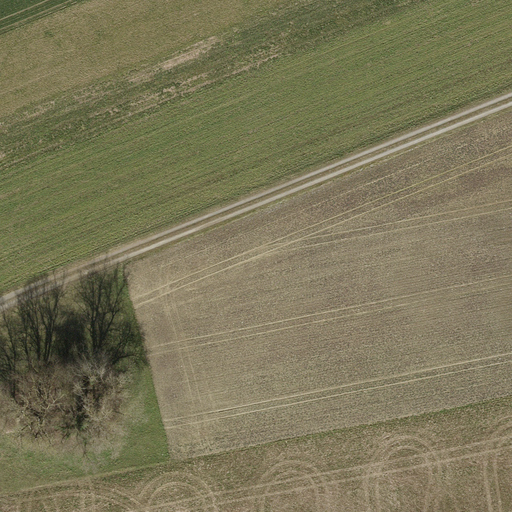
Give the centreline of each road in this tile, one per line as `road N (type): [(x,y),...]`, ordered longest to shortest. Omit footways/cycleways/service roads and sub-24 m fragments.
road 1 (track): [(0,308),(338,171)]
road 2 (track): [(511,102),(338,171)]
